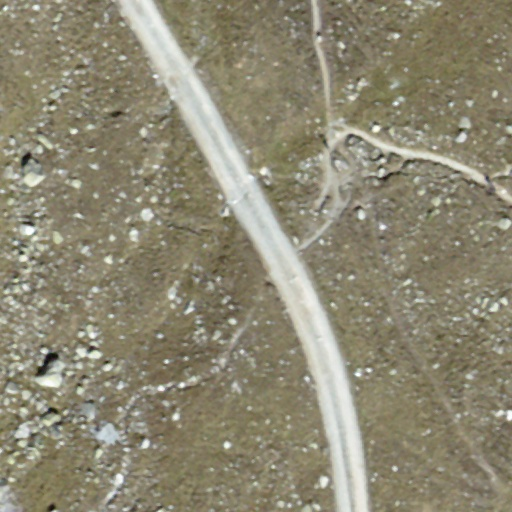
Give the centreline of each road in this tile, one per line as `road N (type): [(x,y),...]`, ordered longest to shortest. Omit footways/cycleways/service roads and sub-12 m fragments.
road 1 (track): [(142,0),(283,262)]
road 2 (track): [(283,262),(307,306),(354,511)]
